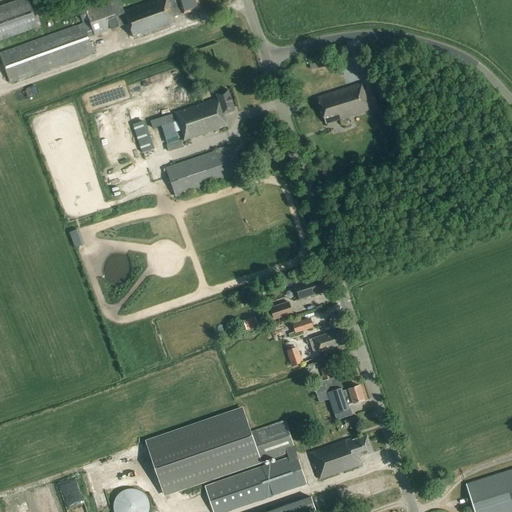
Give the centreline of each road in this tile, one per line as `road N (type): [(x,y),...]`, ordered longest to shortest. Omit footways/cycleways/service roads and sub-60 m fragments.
road 1 (tertiary): [(416,511),(265,57)]
road 2 (unclassified): [(265,57),(343,37),(425,42),(475,64),(511,100)]
